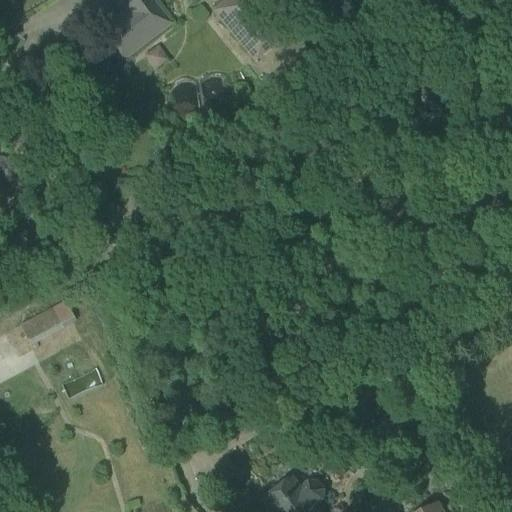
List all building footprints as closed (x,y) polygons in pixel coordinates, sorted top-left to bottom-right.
[(112,0),(123,13),(97,33),(120,62),(161,30),(168,24),(149,0),(112,0)] [(227,0),(213,12),(253,62),(288,34),(261,0),(227,0)] [(295,36),(275,52),(295,77),(315,61),(304,47),(295,36)] [(506,137),(510,146),(511,145),(511,106),(495,115),(502,128),(506,137)] [(229,227),(215,237),(227,253),(248,237),(235,221),(228,226),(229,227)] [(19,326),(29,346),(61,329),(51,309),(19,326)] [(323,502),(324,490),(318,483),(308,482),(303,487),(294,477),(262,503),(269,511),(321,511),(317,506),(323,502)] [(444,511),(439,503),(422,511),(444,511)]
